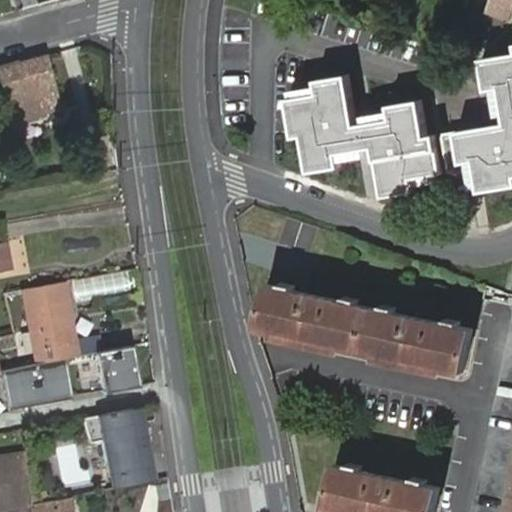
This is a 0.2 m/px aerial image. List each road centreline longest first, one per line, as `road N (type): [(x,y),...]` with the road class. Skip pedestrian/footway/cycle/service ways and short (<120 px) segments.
road 1 (residential): [(139,15),(145,161),(198,511)]
road 2 (residential): [(277,511),(202,186)]
road 3 (residential): [(202,186),(236,178),(450,250),(511,248)]
road 4 (residential): [(202,186),(188,80),(194,0)]
road 5 (residential): [(0,42),(108,13),(139,15)]
